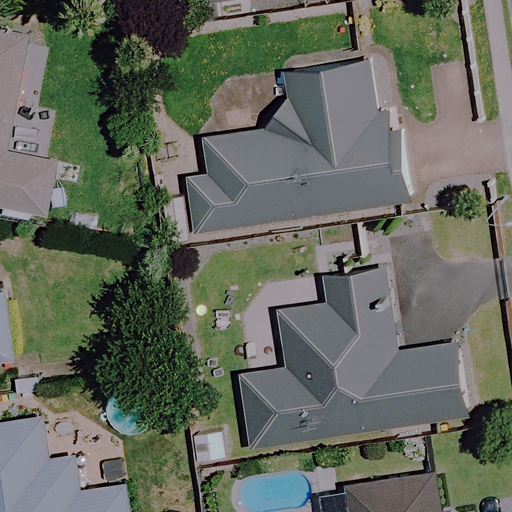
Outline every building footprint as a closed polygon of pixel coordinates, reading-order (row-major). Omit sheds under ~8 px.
[(201,0),(203,8),(237,2),(250,0),(201,0)] [(6,148),(28,38),(0,32),(0,204),(46,213),(57,158),(6,148)] [(375,107),(367,52),(282,64),(288,100),(262,104),(264,117),(201,126),(207,167),(184,170),(194,237),(407,206),(392,104),(375,107)] [(390,350),(377,263),(350,267),(324,271),(328,301),(277,308),(286,368),(236,375),(247,448),(465,416),(454,341),(390,350)] [(0,368),(15,367),(8,290),(0,290),(0,368)] [(52,459),(45,402),(0,407),(0,511),(130,511),(126,481),(90,486),(89,475),(79,476),(76,456),(52,459)] [(452,511),(450,497),(441,498),(437,471),(346,486),(350,511),(452,511)]
